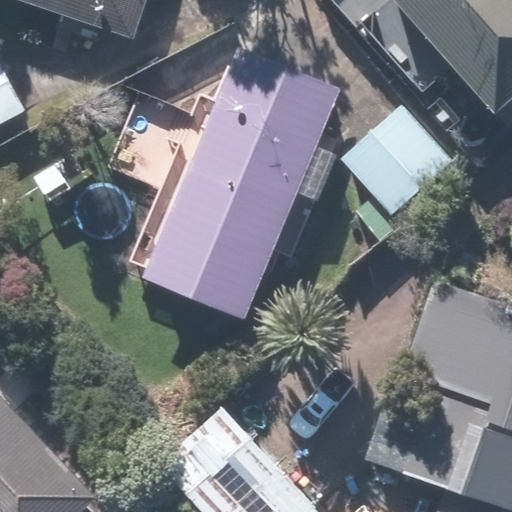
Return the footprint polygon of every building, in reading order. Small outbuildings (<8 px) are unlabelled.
[(48,0),(148,29),(156,0),(48,0)] [(511,0),(425,0),(511,96),(511,0)] [(1,41),(0,41),(0,122),(36,102),(1,41)] [(352,84),(249,42),(156,270),(259,312),(352,84)] [(511,511),(511,287),(454,263),(376,450),(456,483),(444,511),(511,511)] [(88,511),(107,490),(0,371),(0,511),(88,511)] [(338,511),(242,396),(174,452),(223,511),(338,511)]
